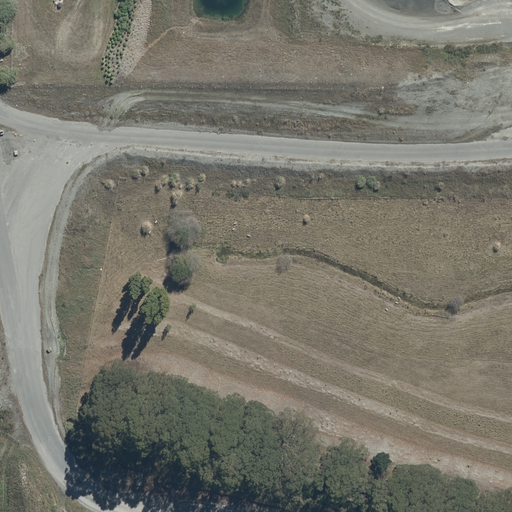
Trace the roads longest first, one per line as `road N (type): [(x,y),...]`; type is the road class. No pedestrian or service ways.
road 1 (track): [(0,109),(56,127),(126,134),(416,154),(511,148)]
road 2 (track): [(23,336),(45,208),(69,165),(126,134)]
